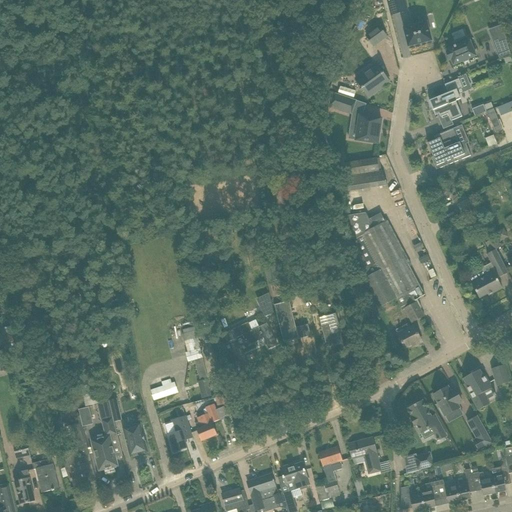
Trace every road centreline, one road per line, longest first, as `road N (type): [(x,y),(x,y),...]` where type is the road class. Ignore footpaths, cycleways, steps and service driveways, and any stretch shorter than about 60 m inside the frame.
road 1 (residential): [(108,511),(384,390)]
road 2 (residential): [(478,339),(395,153),(412,61)]
